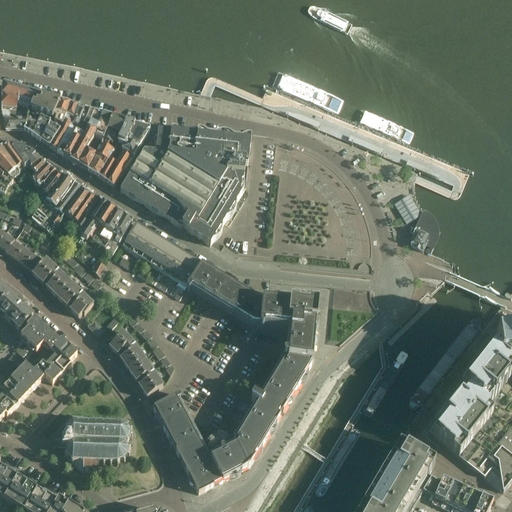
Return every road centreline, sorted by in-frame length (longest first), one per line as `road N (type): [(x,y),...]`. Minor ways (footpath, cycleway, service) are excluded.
road 1 (unclassified): [(395,283),(235,272),(23,141),(0,142)]
road 2 (unclassified): [(0,71),(297,139),(327,153),(374,208)]
road 3 (unclassified): [(208,511),(247,493),(316,381),(389,312),(395,283)]
road 4 (tertiary): [(97,360),(0,270)]
road 5 (residential): [(97,360),(13,449)]
